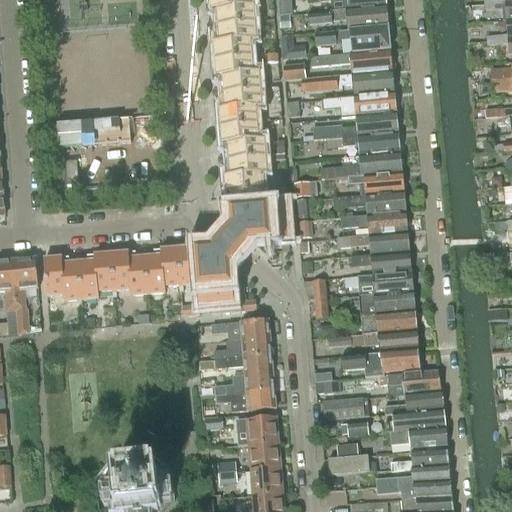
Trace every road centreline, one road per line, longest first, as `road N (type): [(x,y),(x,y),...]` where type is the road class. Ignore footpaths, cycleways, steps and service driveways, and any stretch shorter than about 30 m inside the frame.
road 1 (residential): [(411,0),(463,511)]
road 2 (residential): [(307,511),(284,299),(202,226)]
road 3 (residential): [(25,241),(5,0)]
road 4 (residential): [(183,0),(202,226)]
road 5 (residential): [(202,226),(25,241)]
